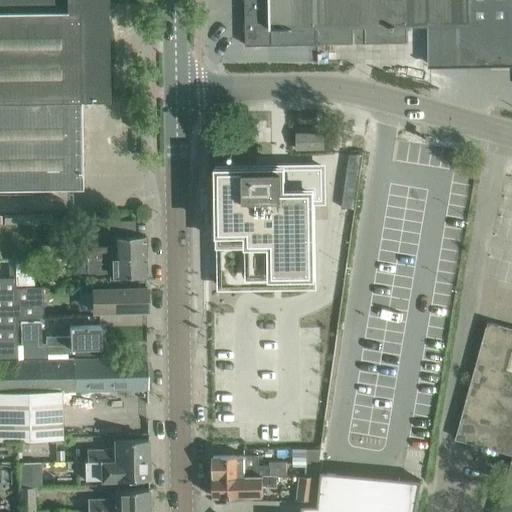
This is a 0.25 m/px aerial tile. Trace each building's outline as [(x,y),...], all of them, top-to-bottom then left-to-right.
[(0,0),(0,101),(67,101),(66,0),(0,0)] [(66,0),(67,101),(80,100),(109,100),(107,0),(66,0)] [(244,0),(245,45),(354,44),(354,40),(365,40),(365,44),(408,43),(408,25),(430,25),(467,25),(466,0),(244,0)] [(511,0),(466,0),(467,25),(430,25),(430,65),(511,63),(511,0)] [(80,100),(67,101),(0,101),(0,188),(81,187),(80,100)] [(279,128),(265,128),(266,143),(279,143),(279,128)] [(297,133),(297,149),(323,148),(323,133),(297,133)] [(349,154),(341,208),(351,209),(354,210),(362,154),(350,154),(349,154)] [(257,167),(219,168),(220,218),(220,229),(221,275),(238,274),(238,286),(246,286),(274,286),(281,286),(313,285),(312,221),(312,200),(323,200),(323,166),(304,167),(257,167)] [(86,257),(145,256),(145,236),(111,236),(111,246),(78,247),(78,257),(86,257)] [(145,256),(86,257),(87,273),(96,272),(96,277),(146,276),(145,256)] [(14,277),(0,277),(0,357),(16,357),(15,316),(42,316),(42,287),(14,288),(14,277)] [(147,310),(146,287),(92,288),(93,311),(147,310)] [(40,344),(39,321),(20,322),(21,355),(71,353),(71,348),(100,347),(100,325),(69,326),(70,336),(45,336),(46,343),(40,344)] [(511,454),(511,328),(488,322),(456,439),(511,454)] [(147,389),(147,356),(0,359),(0,439),(42,438),(41,391),(147,389)] [(87,444),(29,445),(30,461),(41,461),(84,460),(148,459),(148,439),(114,439),(114,448),(87,448),(87,444)] [(305,450),(305,475),(317,475),(321,449),(305,450)] [(213,476),(269,476),(276,476),(286,476),(285,462),(269,462),(269,466),(244,466),(244,456),(213,456),(213,476)] [(149,479),(148,459),(84,460),(85,480),(149,479)] [(18,461),(19,486),(42,487),(41,461),(30,461),(18,461)] [(511,511),(511,461),(498,511),(511,511)] [(269,476),(213,476),(213,496),(262,496),(262,485),(276,485),(276,476),(269,476)] [(415,511),(421,482),(422,481),(402,479),(400,479),(394,511),(317,507),(302,506),(302,508),(301,511),(415,511)] [(149,508),(149,488),(129,489),(115,489),(115,498),(88,499),(88,510),(149,508)]
